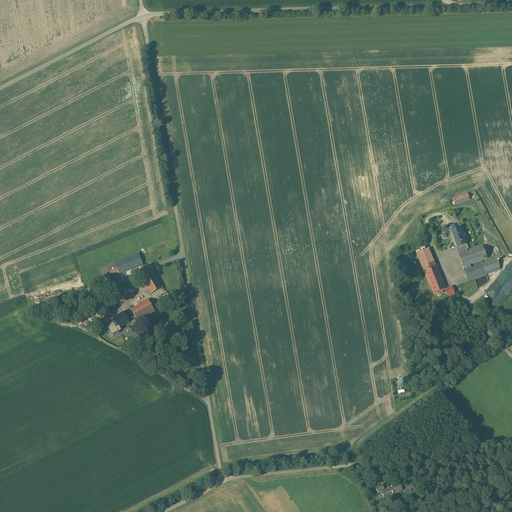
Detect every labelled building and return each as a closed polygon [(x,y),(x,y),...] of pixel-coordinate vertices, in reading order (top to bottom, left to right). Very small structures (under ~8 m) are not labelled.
[(466,202),(463,194),(448,200),(451,208),(466,202)] [(464,247),(457,228),(445,233),(466,292),(485,285),(481,276),(496,271),(492,260),(484,263),(478,248),(463,253),(461,248),(464,247)] [(439,288),(426,250),(413,254),(427,292),(439,288)] [(143,266),(138,253),(99,269),(104,281),(143,266)] [(162,288),(153,271),(141,277),(151,294),(162,288)] [(511,284),(508,281),(491,302),(498,308),(511,289),(511,284)] [(128,300),(137,294),(129,282),(120,288),(128,300)] [(155,312),(148,300),(131,309),(138,322),(155,312)] [(124,312),(113,318),(119,329),(130,322),(124,312)] [(175,340),(181,338),(176,326),(171,328),(175,340)] [(400,486),(398,483),(393,486),(384,490),(381,492),(385,500),(403,491),(400,486)] [(382,485),(375,489),(378,493),(381,492),(384,490),(382,485)]
